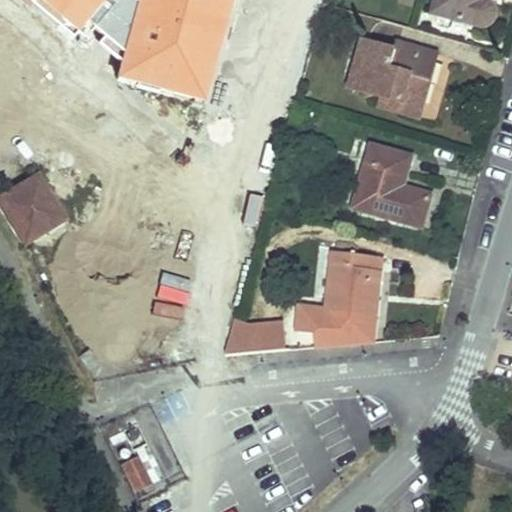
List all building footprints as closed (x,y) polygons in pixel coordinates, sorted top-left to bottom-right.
[(487,0),(436,0),(432,15),(482,30),(484,29),(488,27),(491,24),(493,21),(495,18),(496,14),(496,12),(495,8),(493,5),(491,2),(488,0),(487,0)] [(420,110),(437,56),(417,50),(415,56),(397,51),(364,42),(350,89),(383,99),(380,109),(401,115),(403,107),(404,105),(420,110)] [(417,50),(399,45),(397,51),(415,56),(417,50)] [(418,119),(420,110),(404,105),(403,107),(401,115),(418,120),(418,119)] [(403,190),(411,159),(372,148),(354,210),(421,229),(430,197),(403,190)] [(64,221),(37,177),(0,198),(0,206),(24,245),(64,221)] [(128,319),(132,308),(204,335),(219,295),(84,245),(65,295),(128,319)] [(61,282),(71,276),(54,252),(44,258),(61,282)] [(372,343),(382,259),(333,253),(325,310),(299,307),(295,333),(312,335),(312,348),(372,343)] [(259,354),(256,326),(235,320),(224,357),(259,354)] [(285,351),(283,324),(256,326),(259,354),(285,351)] [(97,365),(88,351),(77,358),(85,371),(90,370),(97,365)] [(123,466),(126,493),(149,490),(146,464),(123,466)]
